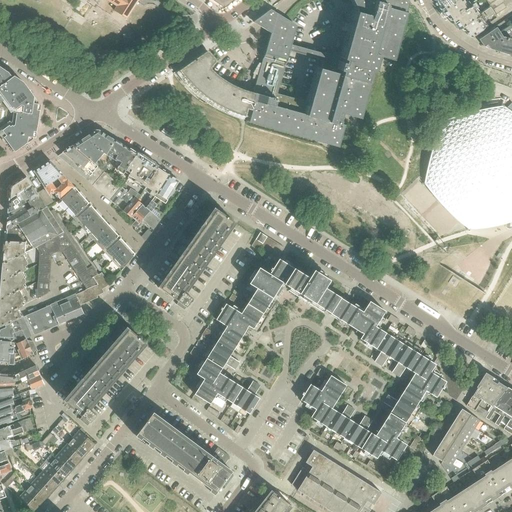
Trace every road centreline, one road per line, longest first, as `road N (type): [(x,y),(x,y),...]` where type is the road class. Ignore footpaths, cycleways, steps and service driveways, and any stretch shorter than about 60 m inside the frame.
road 1 (residential): [(511,374),(204,180)]
road 2 (residential): [(225,511),(253,470),(249,459),(157,389)]
road 3 (residential): [(98,114),(230,22)]
road 4 (residential): [(149,255),(46,149)]
road 5 (residential): [(225,511),(122,434)]
road 6 (residential): [(204,180),(98,114)]
